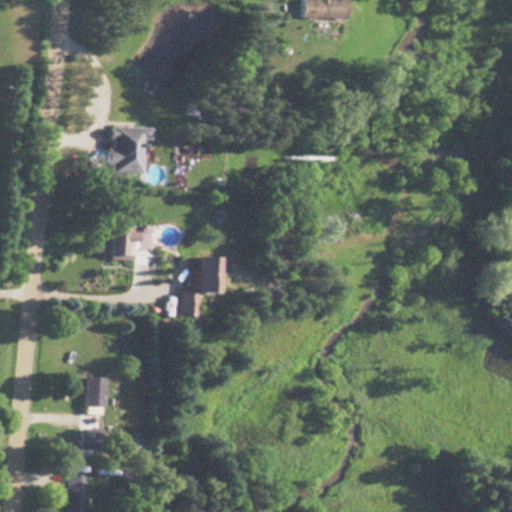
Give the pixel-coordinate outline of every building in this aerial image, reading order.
[(339,0),(294,0),(294,19),(340,19),(339,0)] [(133,173),(134,153),(142,153),(142,127),(101,126),(100,173),(133,173)] [(129,260),(129,249),(144,249),(144,231),(101,231),(101,260),(129,260)] [(212,257),(189,257),(189,293),(173,293),(173,317),(191,317),(191,293),(212,293),(212,257)] [(80,407),(99,407),(99,378),(80,378),(80,407)] [(80,511),(81,474),(60,474),(59,511),(80,511)]
